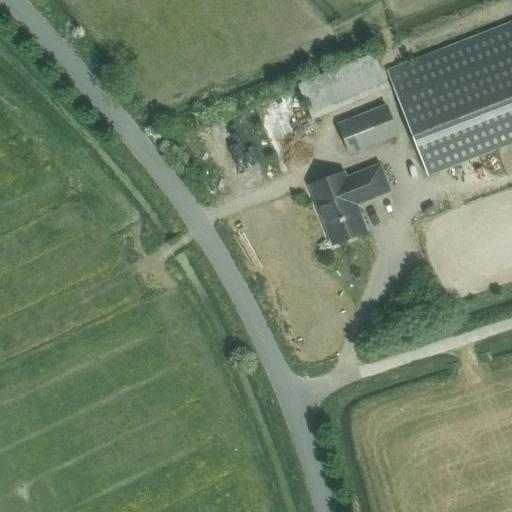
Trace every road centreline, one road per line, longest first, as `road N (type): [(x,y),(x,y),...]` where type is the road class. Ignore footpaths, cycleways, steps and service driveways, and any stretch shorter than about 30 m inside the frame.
road 1 (unclassified): [(287,397),(197,220),(11,0)]
road 2 (unclassified): [(323,511),(287,397)]
